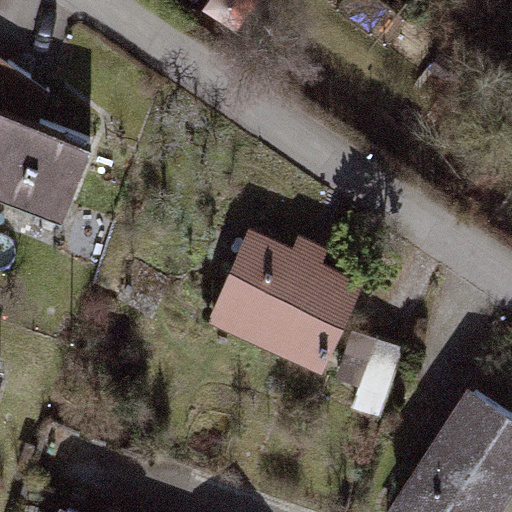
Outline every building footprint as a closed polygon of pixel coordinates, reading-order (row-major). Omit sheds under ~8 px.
[(0,186),(61,209),(90,133),(39,113),(49,87),(0,52),(0,186)] [(296,244),(256,226),(221,303),(322,348),(357,271),(322,255),(327,243),(301,232),(296,244)] [(0,417),(17,368),(0,361),(0,417)] [(486,511),(511,474),(511,407),(474,383),(401,493),(430,511),(486,511)] [(117,511),(105,511),(63,497),(58,511),(134,511),(119,507),(117,511)]
